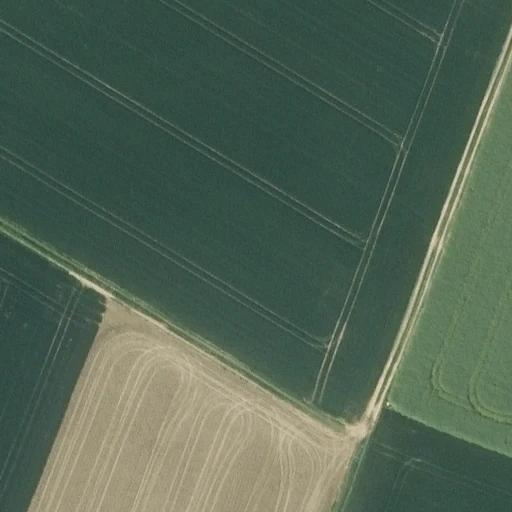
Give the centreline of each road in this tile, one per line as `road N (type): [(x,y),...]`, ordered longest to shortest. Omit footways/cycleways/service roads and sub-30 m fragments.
road 1 (track): [(370,458),(0,232)]
road 2 (track): [(511,56),(423,328),(370,458)]
